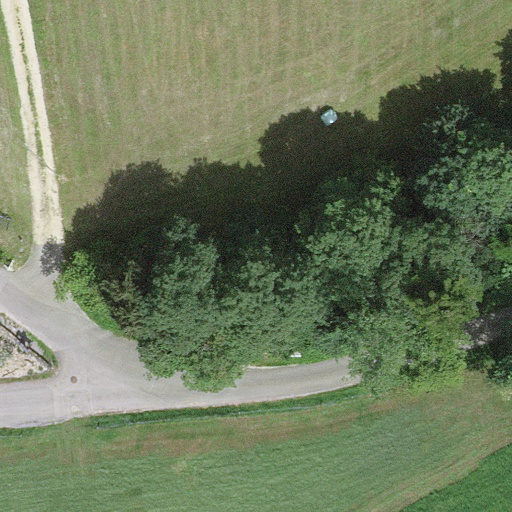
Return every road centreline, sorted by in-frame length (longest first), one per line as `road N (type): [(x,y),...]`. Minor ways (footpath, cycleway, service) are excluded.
road 1 (track): [(511,326),(289,384),(173,386),(102,371)]
road 2 (track): [(11,0),(30,97),(36,321)]
road 3 (track): [(102,371),(0,292)]
